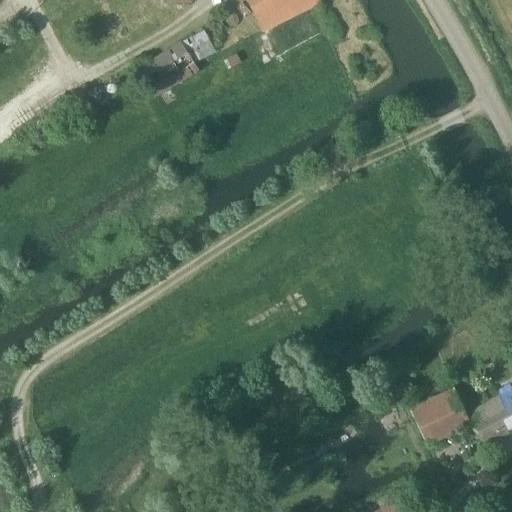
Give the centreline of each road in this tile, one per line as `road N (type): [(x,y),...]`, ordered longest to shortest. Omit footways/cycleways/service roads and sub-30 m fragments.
road 1 (track): [(490,100),(342,174),(46,362),(25,386),(17,414),(38,511)]
road 2 (unclassified): [(511,143),(432,0)]
